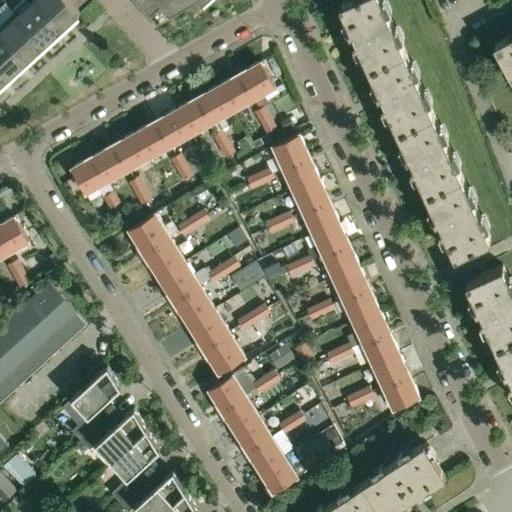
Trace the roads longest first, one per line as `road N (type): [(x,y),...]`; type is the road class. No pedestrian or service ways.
road 1 (residential): [(511,498),(284,3)]
road 2 (residential): [(245,511),(20,150)]
road 3 (residential): [(20,150),(284,3)]
road 4 (residential): [(511,183),(452,26),(504,0)]
